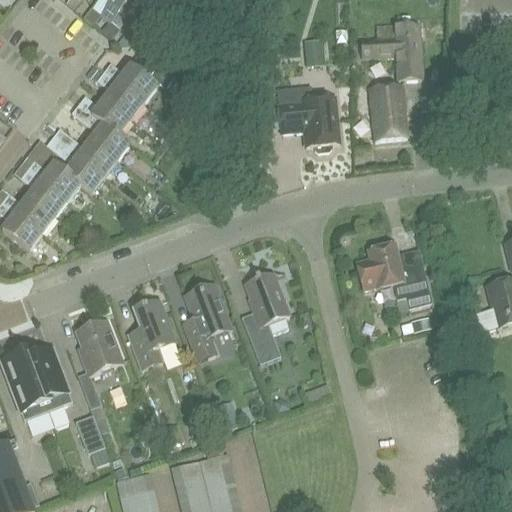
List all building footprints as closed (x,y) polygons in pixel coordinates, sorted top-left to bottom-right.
[(100,0),(111,8),(103,19),(111,26),(116,18),(125,25),(143,1),(141,0),(100,0)] [(422,84),(419,30),(395,31),(395,29),(358,30),(360,63),(397,62),(398,85),(422,84)] [(321,56),(329,55),(329,69),(343,68),(341,36),(319,37),(321,56)] [(110,68),(104,76),(144,108),(157,91),(130,69),(123,78),(110,68)] [(175,80),(160,68),(150,81),(165,93),(175,80)] [(93,69),(86,79),(94,85),(101,76),(93,69)] [(144,108),(104,76),(97,85),(109,95),(103,103),(131,124),(144,108)] [(407,141),(402,90),(370,94),(375,144),(407,141)] [(304,135),(306,152),(314,151),(314,154),(318,157),(329,156),(332,152),(331,149),(339,148),(334,101),(298,105),(297,93),(278,94),(279,110),(278,110),(281,137),(304,135)] [(85,100),(79,108),(119,140),(131,124),(103,103),(97,110),(85,100)] [(130,149),(119,140),(79,108),(72,117),(96,137),(90,145),(116,166),(130,149)] [(59,134),(53,142),(104,182),(116,166),(90,145),(83,153),(59,134)] [(104,182),(53,142),(46,151),(59,161),(70,169),(64,176),(53,167),(53,168),(80,189),(91,198),(104,182)] [(34,166),(27,174),(67,206),(80,189),(53,168),(46,176),(34,166)] [(21,183),(27,174),(21,169),(14,178),(21,183)] [(67,206),(27,174),(21,183),(33,193),(27,201),(54,222),(67,206)] [(0,205),(2,207),(8,199),(2,194),(0,196),(0,205)] [(8,199),(2,207),(41,238),(54,222),(27,201),(21,209),(8,199)] [(41,238),(2,207),(0,209),(0,219),(8,226),(1,234),(28,255),(41,238)] [(431,308),(423,271),(401,277),(394,250),(369,256),(371,265),(357,268),(364,294),(377,290),(378,293),(394,289),(397,304),(407,301),(409,313),(431,308)] [(281,361),(272,338),(288,331),(284,322),(290,319),(273,279),(285,274),(284,273),(259,284),(258,282),(255,283),(256,285),(244,289),(255,316),(241,321),(260,369),(281,361)] [(511,283),(486,290),(499,337),(506,340),(511,337),(511,283)] [(186,335),(192,352),(198,366),(216,359),(209,340),(230,332),(215,293),(186,304),(196,331),(186,335)] [(176,348),(159,305),(133,315),(142,340),(132,344),(130,338),(128,339),(142,375),(163,367),(157,353),(174,347),(175,349),(176,348)] [(413,337),(431,332),(428,321),(410,326),(413,337)] [(89,382),(90,381),(122,368),(106,326),(77,338),(86,363),(82,365),(87,377),(89,382)] [(33,354),(25,357),(47,416),(72,407),(68,396),(52,355),(50,355),(48,350),(33,356),(33,354)] [(47,416),(25,357),(1,367),(20,416),(24,425),(47,416)] [(90,414),(101,410),(95,394),(84,399),(90,414)] [(230,402),(230,422),(248,422),(248,402),(230,402)] [(280,403),(273,406),(277,417),(288,413),(285,405),(280,403)] [(104,452),(92,420),(76,426),(87,459),(104,452)] [(257,511),(286,511),(283,494),(277,495),(263,430),(241,434),(257,511)] [(183,445),(178,432),(164,438),(169,450),(183,445)] [(0,511),(33,511),(8,445),(0,447),(0,511)] [(117,483),(126,480),(122,471),(114,474),(117,483)]
